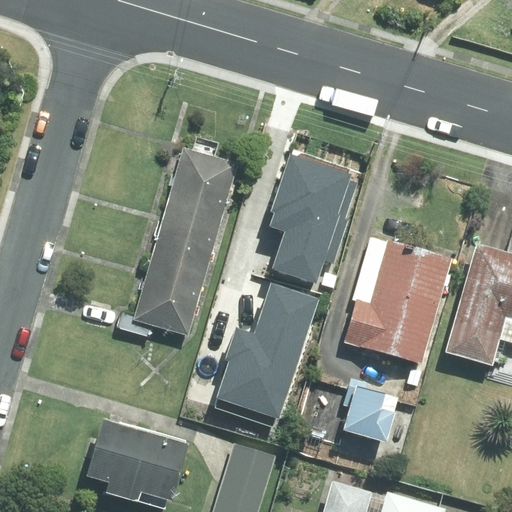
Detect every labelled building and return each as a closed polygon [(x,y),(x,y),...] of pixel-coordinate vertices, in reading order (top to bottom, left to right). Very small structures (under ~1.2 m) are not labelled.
[(167,208),(220,223),(236,165),(184,150),(167,208)] [(357,178),(291,156),(268,223),(283,229),(271,266),(315,281),(323,258),(329,260),(357,178)] [(220,223),(167,208),(150,266),(203,281),(220,223)] [(345,339),(422,364),(457,257),(393,237),(373,300),(359,296),(345,339)] [(455,354),(497,365),(509,318),(511,318),(511,248),(484,241),(455,354)] [(203,281),(150,266),(136,313),(134,321),(153,326),(187,336),(203,281)] [(255,331),(236,325),(213,394),(277,415),(315,297),(271,283),(255,331)] [(149,337),(153,326),(134,321),(136,313),(122,309),(116,327),(149,337)] [(402,400),(361,385),(346,426),(387,441),(402,400)] [(138,494),(169,503),(186,444),(98,419),(80,480),(107,488),(105,495),(132,503),(136,501),(138,494)] [(213,511),(258,511),(275,459),(234,446),(213,511)] [(365,511),(371,494),(331,482),(322,511),(444,511),(386,494),(380,511),(365,511)]
